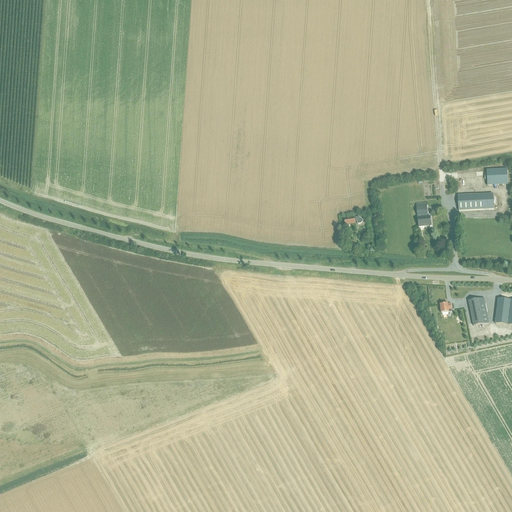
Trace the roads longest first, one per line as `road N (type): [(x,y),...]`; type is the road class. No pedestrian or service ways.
road 1 (unclassified): [(511,280),(205,257),(0,200)]
road 2 (track): [(119,238),(282,265)]
